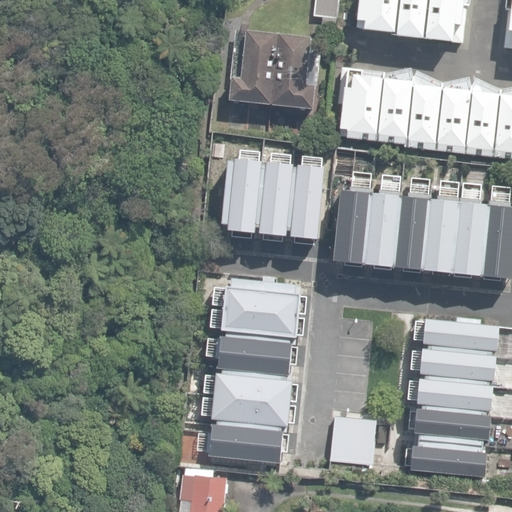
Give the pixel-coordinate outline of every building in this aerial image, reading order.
[(341,0),(313,0),(311,18),(321,20),(319,34),(337,36),(341,0)] [(470,0),(360,0),(356,30),(465,43),(470,0)] [(511,0),(505,0),(500,48),(511,49),(511,0)] [(303,85),(307,37),(246,32),(242,78),(232,77),(230,101),(316,108),(318,87),(303,85)] [(511,93),(347,72),(340,134),(511,157),(511,93)] [(328,162),(225,153),(215,233),(319,244),(328,162)] [(511,198),(336,181),(328,264),(511,283),(511,198)] [(305,282),(221,273),(202,460),(286,468),(305,282)] [(494,327),(421,321),(409,467),(482,473),(494,327)] [(377,424),(332,418),(327,462),(372,468),(377,424)] [(225,511),(229,479),(185,474),(180,511),(225,511)]
